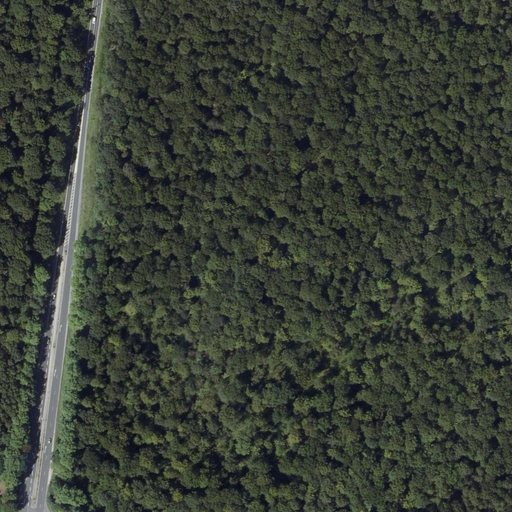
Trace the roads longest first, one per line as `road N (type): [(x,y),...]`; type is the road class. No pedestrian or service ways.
road 1 (track): [(511,243),(124,511)]
road 2 (primary): [(77,155),(23,511)]
road 3 (primary): [(40,503),(77,155)]
road 4 (primary): [(97,0),(77,155)]
